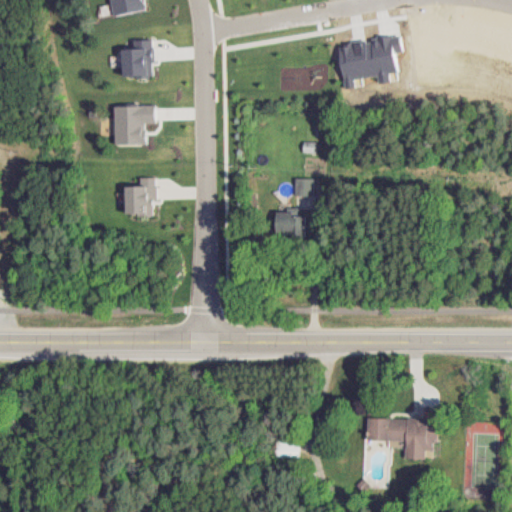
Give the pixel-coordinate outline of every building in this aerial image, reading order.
[(114,0),(118,17),(150,9),(148,0),(114,0)] [(342,46),(348,89),(359,88),(358,80),(382,77),(383,84),(394,83),(393,74),(403,73),(401,53),(408,52),(405,36),(342,46)] [(130,78),(158,77),(156,40),(137,41),(138,50),(129,51),(130,78)] [(119,106),(119,145),(150,146),(150,124),(160,125),(160,107),(119,106)] [(306,153),(319,154),(320,143),(306,142),(306,153)] [(159,216),(159,179),(143,178),(143,188),(132,188),(132,216),(159,216)] [(317,179),(297,179),(297,196),(316,196),(317,179)] [(300,208),(288,208),(288,213),(281,212),(281,235),(309,236),(309,217),(300,216),(300,208)] [(372,440),(409,441),(408,458),(428,459),(428,451),(440,451),(441,420),(372,419),(372,440)] [(280,444),(281,456),(302,456),(301,443),(280,444)]
